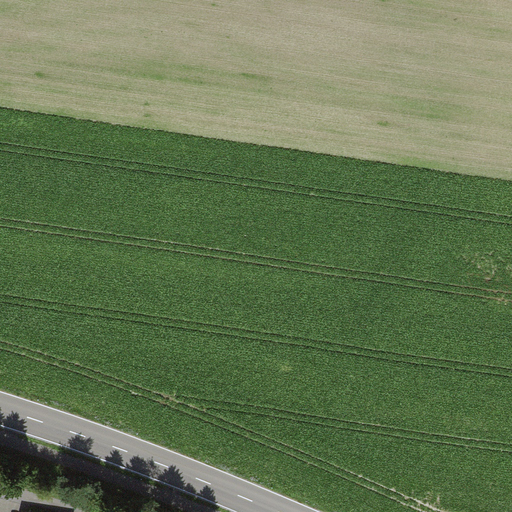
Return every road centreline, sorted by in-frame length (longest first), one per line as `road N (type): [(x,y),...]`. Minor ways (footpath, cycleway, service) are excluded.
road 1 (track): [(363,314),(401,251),(430,169),(431,123),(409,0)]
road 2 (secondary): [(0,409),(275,511)]
